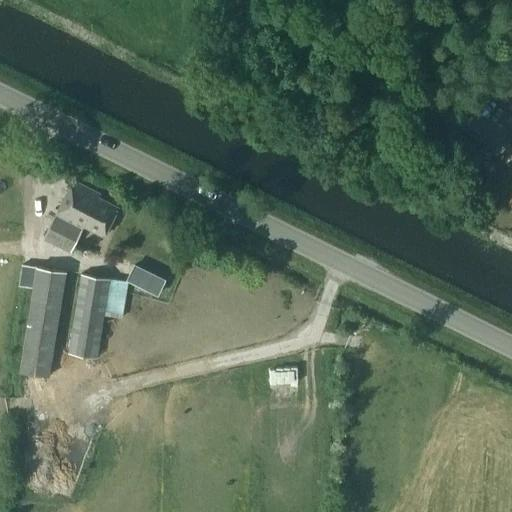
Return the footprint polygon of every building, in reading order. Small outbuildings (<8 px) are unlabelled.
[(480,76),(474,86),(482,91),(488,81),(480,76)] [(43,238),(70,252),(84,226),(103,236),(118,208),(98,197),(100,194),(73,180),(43,238)] [(19,371),(48,376),(65,271),(22,264),(19,285),(32,287),(19,371)] [(164,279),(135,265),(128,279),(156,294),(164,279)] [(68,353),(96,358),(109,278),(81,274),(68,353)] [(75,495),(88,462),(65,453),(53,486),(75,495)]
